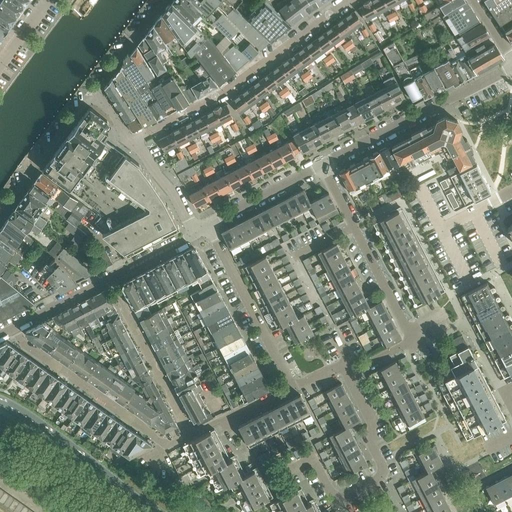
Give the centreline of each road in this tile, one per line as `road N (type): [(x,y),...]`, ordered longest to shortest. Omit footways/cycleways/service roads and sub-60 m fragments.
road 1 (residential): [(347,374),(414,340),(323,165)]
road 2 (residential): [(128,141),(229,89),(346,0)]
road 3 (residential): [(285,472),(313,458),(335,499),(386,473),(347,374)]
road 4 (residential): [(511,66),(323,165)]
road 5 (residential): [(165,447),(7,331)]
road 6 (residential): [(293,390),(207,224)]
road 7 (residential): [(191,434),(109,278)]
road 8 (residential): [(0,216),(92,93)]
road 9 (secondary): [(39,433),(149,511)]
road 10 (residential): [(109,511),(0,438)]
road 11 (residential): [(323,165),(207,224)]
